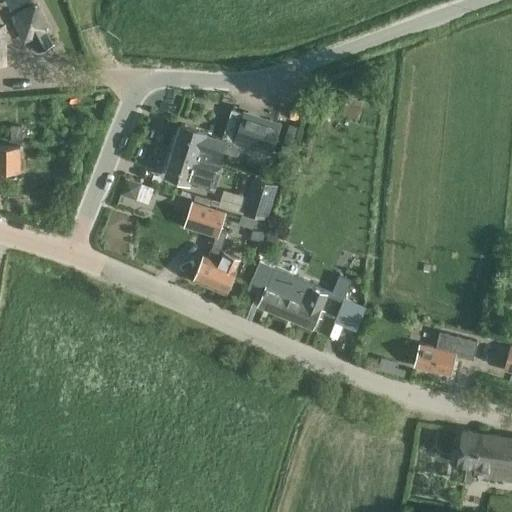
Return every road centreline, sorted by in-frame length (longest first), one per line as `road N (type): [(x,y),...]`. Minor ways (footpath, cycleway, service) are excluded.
road 1 (unclassified): [(72,261),(122,100),(201,80),(262,82),(498,0)]
road 2 (unclassified): [(511,419),(72,261)]
